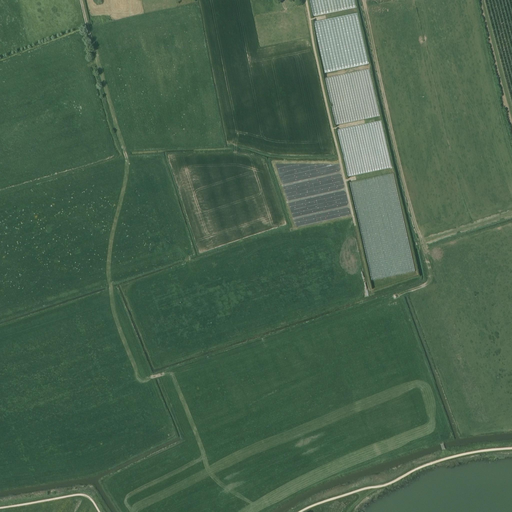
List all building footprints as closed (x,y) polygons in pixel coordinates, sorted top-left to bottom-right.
[(308,0),(313,19),(357,9),(354,0),(308,0)] [(314,24),(325,75),(369,65),(358,14),(314,24)] [(325,80),(335,127),(380,117),(369,71),(325,80)] [(338,131),(348,178),(392,169),(381,122),(338,131)] [(350,182),(372,282),(416,273),(393,173),(350,182)]
